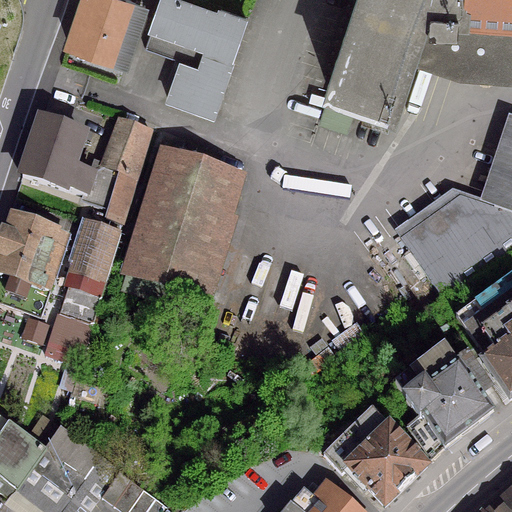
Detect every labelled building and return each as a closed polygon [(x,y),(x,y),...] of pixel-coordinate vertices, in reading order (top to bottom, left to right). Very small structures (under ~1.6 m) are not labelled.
[(123,64),(142,6),(124,0),(80,0),(65,45),(123,64)] [(217,15),(175,0),(158,0),(149,29),(189,43),(188,47),(228,61),(243,19),(218,10),(217,15)] [(511,0),(357,0),(322,108),(394,131),(416,69),(426,43),(458,44),(458,33),(469,34),(469,33),(511,35),(511,0)] [(511,88),(511,35),(469,33),(469,34),(458,33),(458,44),(426,43),(416,69),(459,83),(511,88)] [(230,61),(228,61),(188,47),(182,63),(178,61),(165,100),(210,117),(230,61)] [(511,113),(508,112),(482,197),(481,200),(511,211),(511,113)] [(70,169),(81,139),(39,124),(20,179),(63,194),(63,192),(82,199),(91,177),(70,169)] [(103,171),(94,167),(91,177),(82,199),(81,203),(106,211),(103,222),(120,227),(134,183),(135,183),(150,135),(120,125),(103,171)] [(122,293),(193,315),(235,184),(163,161),(122,293)] [(511,211),(481,200),(482,197),(453,187),(395,229),(442,295),(511,245),(511,211)] [(10,220),(5,236),(1,235),(0,237),(0,306),(38,319),(65,239),(10,220)] [(87,227),(77,256),(56,317),(90,328),(120,238),(87,227)] [(511,272),(455,312),(483,351),(478,354),(511,401),(511,400),(511,272)] [(442,451),(443,451),(490,415),(469,387),(482,378),(465,354),(451,363),(442,351),(391,388),(404,404),(403,404),(417,421),(442,451)] [(424,468),(370,411),(321,458),(339,477),(346,471),(382,509),(425,469),(424,468)] [(417,421),(406,430),(429,463),(442,451),(417,421)] [(58,431),(43,451),(7,425),(0,434),(0,498),(7,504),(14,495),(36,511),(88,511),(116,474),(58,431)] [(350,511),(329,493),(313,511),(350,511)] [(511,511),(511,493),(497,507),(499,509),(496,511),(511,511)] [(166,511),(145,496),(132,511),(166,511)]
